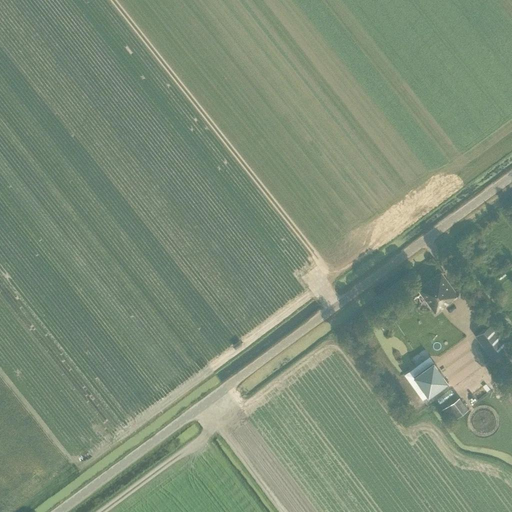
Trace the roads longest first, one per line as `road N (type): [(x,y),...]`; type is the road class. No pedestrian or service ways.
road 1 (unclassified): [(60,511),(511,179)]
road 2 (track): [(281,511),(202,407)]
